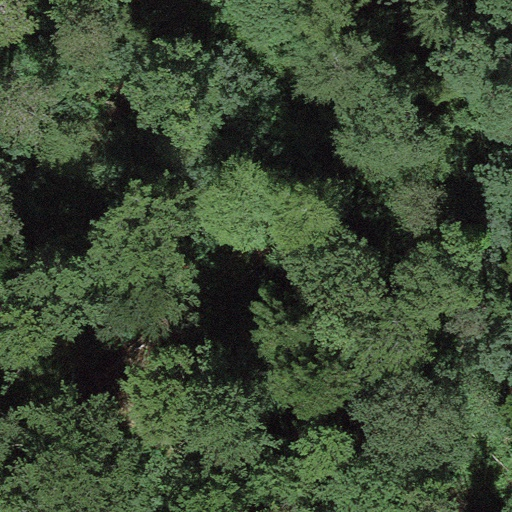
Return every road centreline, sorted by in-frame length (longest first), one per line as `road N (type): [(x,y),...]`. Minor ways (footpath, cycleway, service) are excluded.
road 1 (track): [(511,494),(478,440),(412,243),(332,129),(197,0)]
road 2 (track): [(217,511),(91,403),(0,344)]
